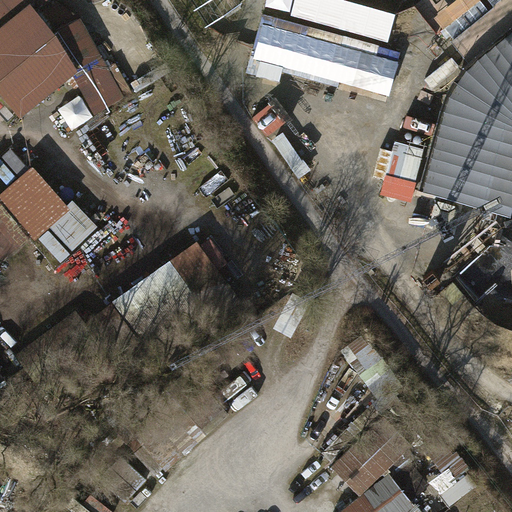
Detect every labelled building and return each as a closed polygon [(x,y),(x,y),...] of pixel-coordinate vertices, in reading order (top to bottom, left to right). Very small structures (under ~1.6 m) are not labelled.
[(53,0),(0,0),(0,106),(13,124),(69,84),(86,108),(116,87),(53,0)] [(188,0),(206,26),(243,3),(241,0),(188,0)] [(403,197),(478,222),(510,127),(511,125),(511,19),(459,60),(435,102),(403,197)] [(0,262),(62,210),(27,170),(0,192),(0,262)] [(227,295),(194,248),(0,383),(0,431),(11,447),(227,295)] [(223,423),(188,381),(120,438),(155,480),(223,423)] [(404,452),(376,423),(326,471),(354,499),(404,452)] [(430,467),(458,501),(483,480),(455,446),(430,467)] [(409,511),(385,481),(343,511),(409,511)]
